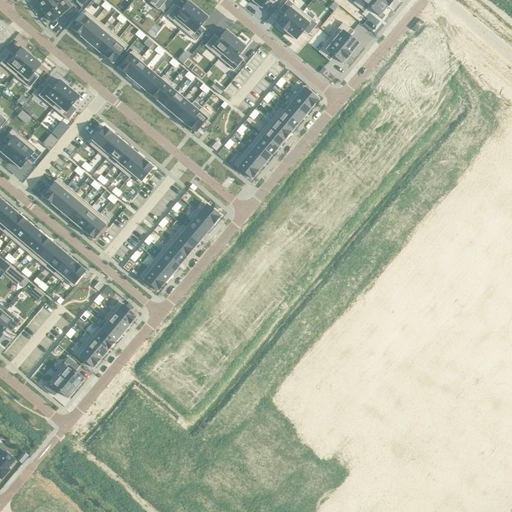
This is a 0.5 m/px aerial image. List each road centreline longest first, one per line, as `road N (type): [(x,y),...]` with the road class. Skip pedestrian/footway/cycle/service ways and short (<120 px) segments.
road 1 (residential): [(261,259),(503,461),(460,511)]
road 2 (residential): [(1,0),(247,209)]
road 3 (residential): [(299,213),(511,395)]
road 4 (residential): [(101,454),(261,259)]
road 5 (residential): [(299,213),(416,69)]
road 6 (residential): [(339,101),(220,0)]
road 7 (residential): [(67,425),(160,312)]
road 8 (residential): [(247,209),(339,101)]
road 9 (residential): [(160,312),(247,209)]
road 10 (residential): [(101,262),(0,180)]
